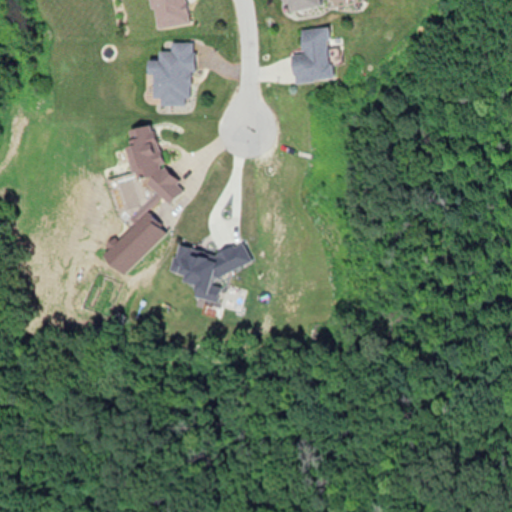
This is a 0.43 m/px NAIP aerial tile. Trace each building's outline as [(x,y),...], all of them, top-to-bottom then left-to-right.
[(155,19),(150,0),(187,0),(190,10),(155,19)] [(288,0),(291,12),(328,7),(326,0),(288,0)] [(291,75),(285,43),(305,39),(301,17),(330,11),(340,66),(291,75)] [(160,97),(157,46),(196,33),(200,94),(160,97)] [(165,192),(138,175),(110,118),(152,98),(178,151),(192,179),(165,192)]
